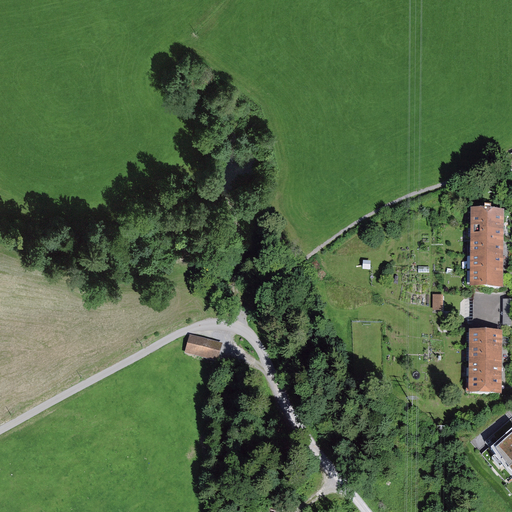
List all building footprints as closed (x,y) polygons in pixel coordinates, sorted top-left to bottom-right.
[(473,213),(472,229),(505,229),(505,213),(473,213)] [(505,243),(505,229),(472,229),(472,244),(505,244),(505,243)] [(505,261),(505,244),(472,244),(472,261),(505,261)] [(505,274),(505,261),(472,261),(472,275),(505,274)] [(472,275),(472,290),(505,291),(505,274),(472,275)] [(434,296),(434,312),(444,312),(444,296),(434,296)] [(503,303),(503,329),(511,328),(511,325),(511,316),(511,303),(503,303)] [(506,350),(506,335),(473,335),(473,350),(506,350)] [(185,355),(216,364),(221,346),(190,337),(185,355)] [(506,350),(473,350),(473,367),(506,367),(506,365),(506,350)] [(506,383),(506,367),(473,367),(473,383),(506,383)] [(473,383),(473,402),(506,402),(506,388),(506,383),(473,383)] [(511,424),(489,446),(493,451),(485,458),(511,487),(507,490),(511,495),(511,424)]
